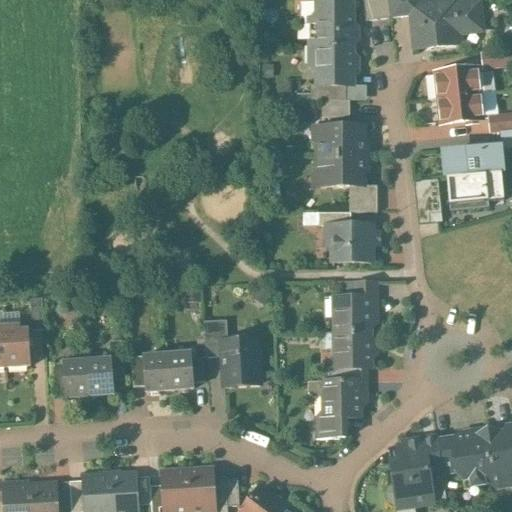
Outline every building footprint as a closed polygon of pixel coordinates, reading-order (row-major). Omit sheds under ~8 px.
[(387,0),(362,0),(365,23),(390,20),(387,0)] [(419,0),(387,0),(390,20),(413,18),(412,9),(420,8),(419,0)] [(352,4),(317,4),(317,20),(310,20),(310,48),(317,48),(317,47),(352,47),(352,4)] [(420,8),(412,9),(413,18),(416,51),(458,46),(457,34),(480,32),(477,6),(454,9),(454,5),(420,8)] [(352,47),(317,47),(317,48),(317,66),(322,71),(322,87),(317,87),(317,88),(346,88),(352,88),(352,47)] [(511,53),(482,57),(484,71),(511,67),(511,53)] [(476,70),(436,75),(439,101),(479,96),(479,92),(481,90),(480,84),(478,82),(476,70)] [(346,88),(317,88),(317,87),(310,87),(310,103),(322,103),(346,103),(346,88)] [(479,96),(439,101),(441,127),(482,122),(481,110),(482,108),(482,102),(480,100),(479,96)] [(346,103),(322,103),(322,120),(350,120),(349,103),(346,103)] [(511,117),(489,120),(491,134),(511,131),(511,117)] [(364,129),(320,129),(320,141),(317,141),(317,159),(367,159),(367,152),(364,152),(364,129)] [(511,133),(501,135),(503,149),(511,147),(511,133)] [(481,149),(461,151),(462,156),(445,158),(447,179),(446,179),(446,181),(501,175),(499,150),(482,152),(481,149)] [(367,159),(317,159),(317,178),(320,177),(320,189),(348,189),(349,190),(364,189),(364,188),(364,166),(367,166),(367,159)] [(501,175),(446,181),(449,207),(504,202),(501,175)] [(377,188),(364,188),(364,189),(349,190),(349,215),(351,215),(377,215),(377,188)] [(349,215),(319,215),(319,228),(325,228),(325,227),(351,227),(351,215),(349,215)] [(351,227),(325,227),(325,228),(325,249),(333,249),(333,265),(371,265),(371,227),(351,227)] [(378,300),(377,284),(353,284),(353,300),(369,299),(369,301),(378,300)] [(353,300),(339,300),(340,316),(335,321),(335,335),(370,335),(369,301),(369,299),(353,300)] [(42,300),(30,302),(32,333),(44,332),(42,300)] [(226,323),(204,324),(206,360),(222,359),(221,345),(228,344),(226,323)] [(19,333),(19,328),(4,329),(6,370),(30,369),(28,333),(19,333)] [(370,335),(335,335),(324,335),(324,351),(335,351),(340,356),(341,370),(336,370),(336,371),(367,371),(370,371),(370,335)] [(121,343),(109,344),(110,361),(111,361),(113,391),(125,390),(121,343)] [(228,344),(221,345),(222,359),(224,389),(260,387),(257,343),(228,344)] [(191,355),(167,357),(169,393),(193,391),(193,385),(191,361),(191,355)] [(167,357),(143,359),(145,389),(146,395),(169,393),(167,357)] [(145,389),(143,359),(131,360),(133,390),(145,389)] [(203,360),(191,361),(193,385),(205,384),(203,360)] [(110,361),(87,363),(90,399),(114,397),(113,391),(111,361),(110,361)] [(87,363),(63,365),(65,397),(66,401),(90,399),(87,363)] [(63,365),(51,366),(53,398),(65,397),(63,365)] [(367,371),(336,371),(336,370),(328,370),(329,384),(358,383),(358,384),(367,384),(367,371)] [(358,384),(358,383),(329,384),(324,384),(324,400),(329,405),(329,419),(329,420),(340,420),(359,420),(358,384)] [(324,400),(324,384),(308,384),(308,395),(313,400),(324,400)] [(329,420),(329,419),(316,419),(316,441),(340,441),(340,420),(329,420)] [(485,436),(474,437),(472,436),(458,438),(455,442),(452,443),(456,471),(463,470),(465,484),(472,483),(478,487),(492,485),(497,489),(507,488),(511,482),(509,472),(511,472),(511,429),(504,431),(503,433),(492,435),(492,434),(488,430),(484,435),(485,436)] [(436,441),(423,443),(428,475),(441,473),(437,445),(436,441)] [(423,447),(397,451),(400,465),(390,467),(397,510),(433,504),(428,475),(423,443),(422,443),(423,447)] [(452,443),(437,445),(442,473),(456,471),(452,443)] [(213,471),(198,471),(198,473),(187,474),(189,511),(215,511),(215,508),(213,481),(213,471)] [(176,473),(161,474),(162,488),(163,510),(163,511),(189,511),(187,474),(176,475),(176,473)] [(441,473),(428,475),(433,504),(446,502),(442,473),(441,473)] [(135,476),(120,477),(120,479),(109,480),(111,511),(137,511),(137,508),(136,480),(135,476)] [(98,479),(83,480),(83,484),(84,511),(111,511),(109,480),(98,481),(98,479)] [(149,479),(136,480),(137,508),(151,507),(150,489),(149,479)] [(225,480),(213,481),(215,508),(227,508),(225,481),(225,480)] [(237,480),(225,481),(227,508),(227,509),(238,508),(239,507),(237,480)] [(84,511),(83,484),(69,484),(71,511),(84,511)] [(57,511),(56,486),(41,487),(41,489),(30,490),(30,511),(57,511)] [(162,488),(150,489),(151,507),(151,511),(159,511),(159,510),(163,510),(162,488)] [(18,489),(3,490),(4,503),(4,511),(30,511),(30,490),(18,491),(18,489)] [(270,497),(267,497),(258,490),(241,511),(285,511),(286,511),(287,510),(270,497)]
